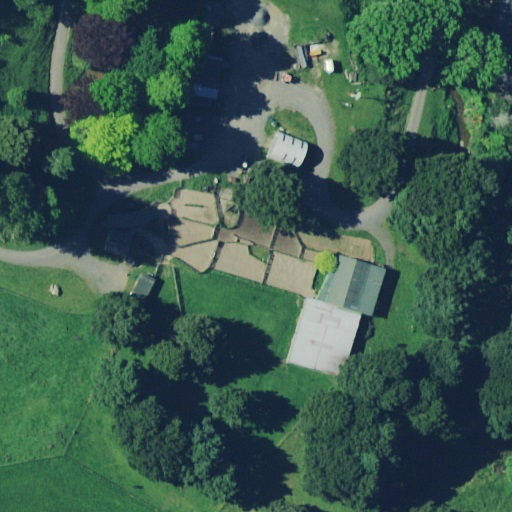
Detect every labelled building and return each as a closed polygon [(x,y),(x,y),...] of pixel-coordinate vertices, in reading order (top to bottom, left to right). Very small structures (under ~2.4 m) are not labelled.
[(217,0),(206,0),(201,45),(212,46),(217,0)] [(187,106),(211,110),(213,100),(216,100),(223,57),(196,53),(187,106)] [(306,143),(278,131),(267,156),(296,167),(306,143)] [(128,214),(107,214),(107,228),(130,228),(152,219),(145,208),(128,214)] [(131,235),(109,229),(104,251),(125,256),(131,235)] [(360,314),(369,316),(383,270),(336,256),(322,302),(360,314)] [(153,281),(140,275),(130,296),(143,302),(153,281)] [(322,302),(307,297),(287,363),(340,379),(360,314),(322,302)]
